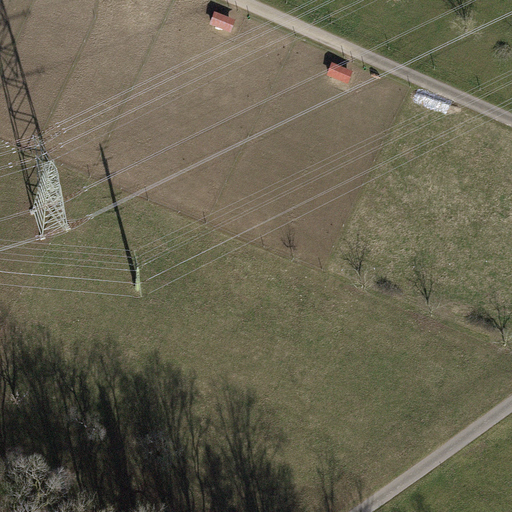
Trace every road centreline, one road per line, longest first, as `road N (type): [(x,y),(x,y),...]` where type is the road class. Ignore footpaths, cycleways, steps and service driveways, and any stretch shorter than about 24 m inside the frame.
road 1 (track): [(251,0),(511,114)]
road 2 (unclassified): [(351,511),(511,398)]
